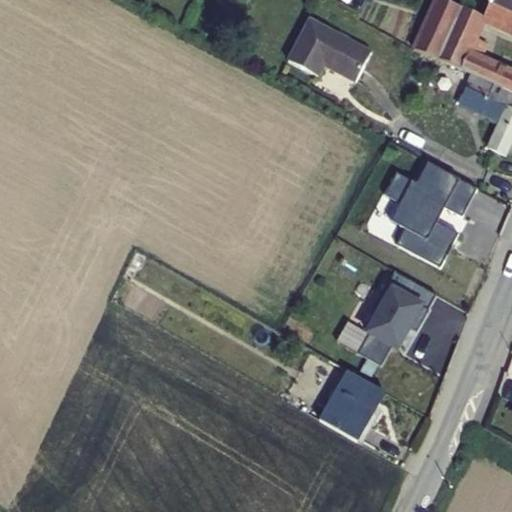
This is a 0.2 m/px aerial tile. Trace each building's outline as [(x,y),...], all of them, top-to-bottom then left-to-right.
[(478,50),(489,28),(476,22),(483,5),(473,0),(429,0),(428,4),(411,40),(415,41),(435,50),(450,15),(474,25),(465,44),(478,50)] [(511,0),(485,0),(483,5),(511,19),(511,64),(478,50),(465,44),(474,25),(450,15),(435,50),(511,83),(511,0)] [(354,77),(371,48),(308,13),(284,53),(316,71),(323,59),(354,77)] [(511,90),(511,86),(462,65),(453,83),(493,104),(481,129),(504,140),(511,123),(511,105),(507,103),(511,90)] [(477,182),(429,155),(417,178),(396,167),(385,190),(400,198),(391,215),(405,222),(397,238),(441,261),(459,227),(433,213),(440,199),(462,211),(477,182)] [(431,304),(387,279),(376,298),(383,302),(360,348),(383,361),(395,341),(399,343),(411,322),(419,326),(431,304)] [(328,418),(362,437),(391,387),(355,367),(328,418)]
